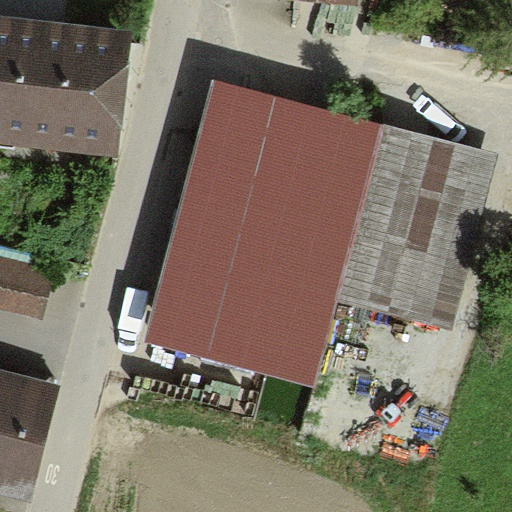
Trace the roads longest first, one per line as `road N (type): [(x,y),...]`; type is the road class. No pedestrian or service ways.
road 1 (residential): [(53,511),(78,386),(182,0)]
road 2 (track): [(181,14),(511,81)]
